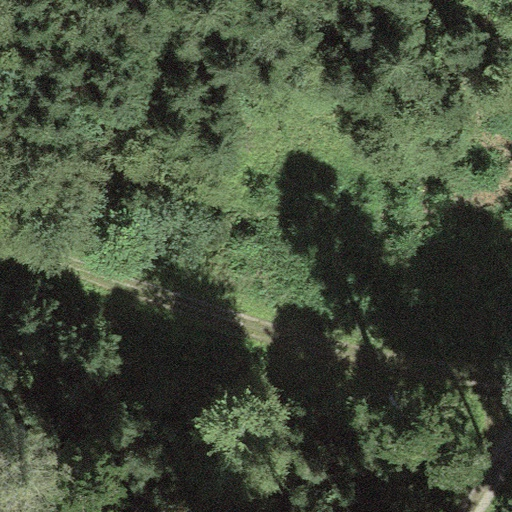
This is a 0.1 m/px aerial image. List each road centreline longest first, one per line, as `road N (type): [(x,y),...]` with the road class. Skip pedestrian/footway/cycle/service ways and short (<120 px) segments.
road 1 (track): [(0,270),(129,315),(511,372)]
road 2 (track): [(417,511),(511,410)]
